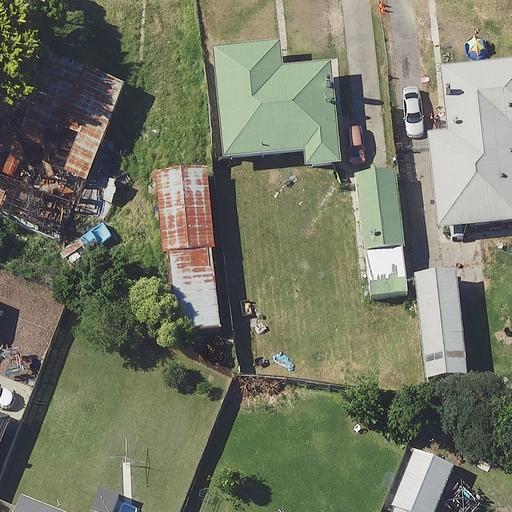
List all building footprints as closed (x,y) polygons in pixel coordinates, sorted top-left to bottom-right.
[(312,180),(341,178),(352,305),(415,299),(404,180),(359,184),(347,52),(290,57),(222,63),(232,171),(310,164),(312,180)] [(135,100),(45,64),(8,156),(0,175),(0,228),(73,258),(88,219),(115,230),(139,169),(112,158),(135,100)] [(511,76),(449,82),(455,145),(435,147),(443,240),(511,234),(511,76)] [(215,178),(163,183),(178,346),(229,342),(215,178)] [(463,279),(421,282),(430,392),(472,388),(463,279)] [(0,476),(18,432),(0,424),(0,476)] [(444,511),(458,474),(416,459),(396,511),(444,511)] [(100,488),(90,511),(124,511),(129,501),(100,488)] [(22,511),(1,503),(0,505),(0,511),(22,511)]
